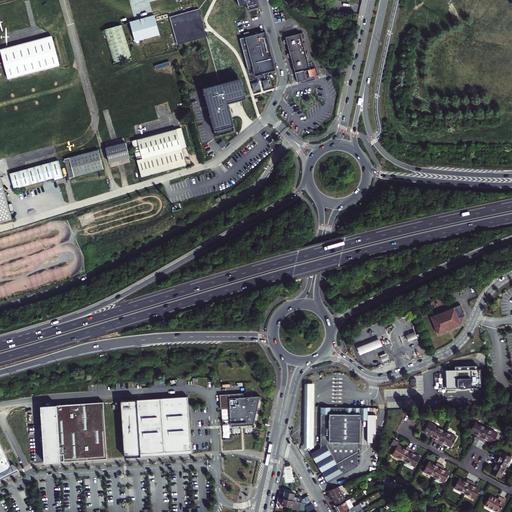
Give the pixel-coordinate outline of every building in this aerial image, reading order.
[(237,0),(239,6),(247,4),(248,10),(259,7),(256,0),(237,0)] [(199,9),(170,17),(177,45),(207,37),(199,9)] [(159,35),(154,18),(130,24),(135,42),(149,38),(159,35)] [(131,60),(122,26),(104,31),(113,65),(131,60)] [(249,31),(243,33),(248,49),(243,50),(248,70),(253,69),(255,76),(275,70),(265,32),(250,36),(249,31)] [(291,36),(286,37),(286,41),(285,41),(286,43),(287,43),(290,54),(289,54),(290,57),(291,57),(297,82),(307,80),(304,70),(308,69),(308,70),(311,69),(310,67),(301,33),(296,34),(295,32),(290,34),(291,36)] [(52,36),(0,49),(0,51),(7,79),(59,66),(52,36)] [(315,68),(308,70),(310,77),(317,75),(315,68)] [(241,79),(204,88),(206,100),(203,100),(205,106),(208,105),(216,136),(235,132),(228,103),(246,98),(241,79)] [(138,139),(131,141),(141,178),(186,166),(181,149),(186,148),(181,127),(138,139)] [(125,142),(105,148),(108,162),(131,156),(128,142),(125,142)] [(98,150),(64,159),(68,178),(103,169),(98,150)] [(58,161),(10,174),(14,188),(53,178),(54,180),(63,178),(58,161)] [(0,179),(0,224),(12,221),(0,179)] [(446,310),(447,310),(441,313),(440,312),(432,316),(435,323),(436,325),(436,326),(439,333),(445,331),(444,330),(455,326),(456,326),(462,324),(459,317),(465,315),(464,311),(465,311),(462,303),(446,310)] [(414,332),(406,336),(409,342),(417,338),(414,332)] [(379,340),(357,349),(360,356),(382,347),(379,340)] [(380,356),(383,362),(388,360),(386,354),(380,356)] [(481,387),(481,369),(478,369),(477,365),(455,366),(455,369),(446,370),(446,388),(481,387)] [(305,384),(305,447),(315,448),(315,383),(305,384)] [(243,392),(219,393),(220,408),(229,407),(230,422),(230,425),(253,424),(260,396),(243,397),(243,392)] [(187,395),(120,400),(124,456),(140,455),(140,452),(179,450),(179,442),(190,441),(187,395)] [(103,401),(41,405),(44,461),(83,458),(106,457),(103,401)] [(369,408),(321,408),(321,448),(311,454),(313,457),(327,481),(359,463),(359,442),(361,442),(361,420),(361,418),(369,418),(369,415),(369,413),(369,408)] [(377,415),(369,415),(369,418),(361,418),(361,420),(368,420),(368,443),(373,443),(373,434),(377,434),(377,415)] [(476,437),(480,439),(486,426),(476,421),(470,431),(477,434),(476,437)] [(434,440),(438,442),(444,430),(434,424),(428,434),(435,438),(434,440)] [(486,426),(480,439),(484,441),(485,439),(493,443),(498,432),(486,426)] [(444,430),(438,442),(442,444),(443,442),(451,446),(456,436),(444,430)] [(0,474),(0,475),(1,475),(2,475),(3,475),(4,475),(4,474),(5,474),(6,474),(7,473),(8,473),(8,472),(9,472),(9,471),(10,471),(10,470),(10,469),(11,468),(11,467),(11,466),(11,465),(11,464),(11,463),(10,463),(0,440),(0,474)] [(140,452),(140,455),(181,452),(191,452),(190,441),(179,442),(179,450),(140,452)] [(406,461),(412,449),(408,447),(407,449),(399,445),(400,443),(395,441),(391,448),(396,451),(394,455),(406,461)] [(406,461),(416,467),(422,457),(415,453),(416,451),(412,449),(406,461)] [(494,460),(507,467),(511,456),(511,455),(502,451),(499,458),(496,456),(494,460)] [(502,477),(507,467),(494,460),(492,464),(495,465),(491,472),(502,477)] [(425,471),(436,477),(442,465),(438,463),(437,465),(430,461),(425,471)] [(0,479),(20,471),(15,465),(12,466),(10,463),(11,463),(11,464),(11,465),(11,466),(11,467),(11,468),(10,469),(10,470),(10,471),(9,471),(9,472),(8,472),(8,473),(7,473),(6,474),(5,474),(4,474),(4,475),(3,475),(2,475),(1,475),(0,475),(0,474),(0,479)] [(445,467),(442,465),(436,477),(446,482),(451,472),(444,469),(445,467)] [(455,487),(466,493),(472,481),(468,479),(467,481),(460,477),(455,487)] [(380,482),(384,489),(396,482),(387,478),(380,482)] [(475,482),(472,481),(466,493),(476,498),(481,488),(474,485),(475,482)] [(336,505),(345,500),(338,487),(329,491),(336,505)] [(285,491),(283,498),(299,502),(299,498),(294,496),(295,493),(290,492),(285,491)] [(486,504),(500,511),(507,498),(500,495),(499,497),(492,494),(486,504)] [(302,499),(302,502),(308,504),(311,502),(308,496),(302,499)] [(278,497),(277,504),(296,508),(297,505),(301,506),(302,502),(299,502),(283,498),(278,497)] [(340,511),(342,511),(349,508),(346,501),(337,506),(340,511)] [(305,507),(308,511),(315,508),(312,503),(305,507)] [(358,511),(362,509),(359,503),(349,508),(342,511),(358,511)]
